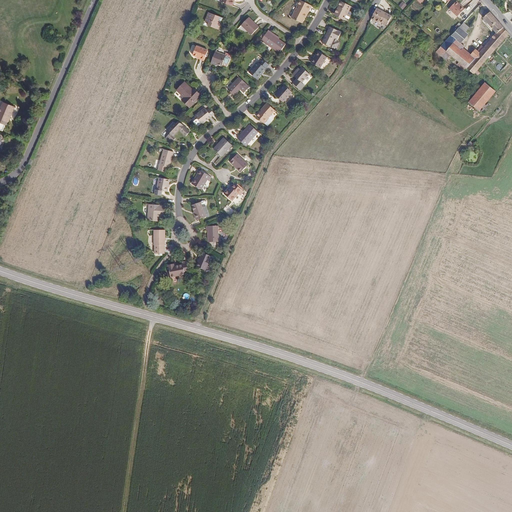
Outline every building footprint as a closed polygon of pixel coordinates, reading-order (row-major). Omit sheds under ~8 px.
[(301,22),(304,17),(307,10),(309,11),(311,5),(300,0),(299,0),(298,3),(299,3),(297,6),(292,18),(301,22)] [(414,6),(406,0),(385,0),(404,16),(414,6)] [(465,8),(457,0),(450,8),(458,16),(465,8)] [(338,14),(337,16),(343,19),(346,13),(347,14),(351,6),(341,1),(336,13),(338,14)] [(393,20),(376,11),(371,21),(378,25),(377,27),(384,31),(393,20)] [(465,53),(467,51),(461,46),(453,38),(442,50),(475,80),(488,66),(511,37),(511,36),(494,16),(490,12),(486,16),(488,17),(485,20),(486,22),(489,25),(500,37),(486,52),(484,50),(479,56),(477,54),(473,60),(465,53)] [(221,18),(208,13),(205,21),(208,23),(207,25),(217,29),(220,22),(219,21),(221,18)] [(259,26),(248,17),(241,24),(251,34),(259,26)] [(466,35),(471,30),(469,29),(465,25),(461,30),(466,35)] [(340,32),(329,27),(322,42),(330,46),(334,38),(336,39),(340,32)] [(267,31),(278,38),(279,37),(268,29),(267,31)] [(469,38),(466,35),(461,30),(453,38),(461,46),(469,38)] [(285,43),(278,38),(267,31),(261,39),(279,52),(285,43)] [(201,55),(199,59),(204,61),(207,51),(196,46),(194,52),(198,53),(201,55)] [(326,57),(318,51),(310,62),(318,68),(326,57)] [(225,56),(216,52),(211,63),(214,65),(215,63),(222,66),(225,56)] [(269,64),(261,58),(249,72),(257,78),(269,64)] [(309,73),(302,67),(294,76),(301,82),(309,73)] [(249,86),(239,77),(228,89),(234,95),(239,89),(243,92),(249,86)] [(195,92),(192,89),(185,83),(177,90),(185,97),(183,99),(190,107),(201,95),(197,90),(195,92)] [(291,91),(284,84),(275,94),(283,101),(291,91)] [(481,115),(496,95),(486,87),(470,107),(481,115)] [(2,109),(0,113),(0,129),(3,131),(5,125),(7,126),(15,107),(3,102),(0,109),(2,109)] [(265,124),(272,115),(275,111),(267,104),(262,110),(263,111),(261,113),(258,117),(265,124)] [(211,115),(212,116),(215,113),(211,108),(208,110),(205,107),(195,116),(202,124),(206,121),(205,119),(211,115)] [(274,119),(272,115),(265,124),(268,126),(272,122),(274,119)] [(190,131),(184,126),(181,129),(174,122),(167,130),(170,133),(166,137),(171,143),(176,138),(174,136),(180,130),(185,136),(190,131)] [(258,132),(250,124),(238,138),(246,145),(258,132)] [(231,145),(223,138),(214,148),(222,156),(231,145)] [(173,152),(164,149),(158,170),(165,172),(167,167),(169,167),(173,152)] [(248,164),(237,154),(230,161),(241,172),(248,164)] [(197,178),(195,177),(193,184),(204,187),(207,177),(209,177),(210,173),(198,169),(197,173),(198,173),(197,178)] [(169,179),(160,177),(156,189),(166,191),(169,179)] [(242,196),(232,191),(230,196),(229,196),(225,204),(234,208),(237,202),(239,203),(242,196)] [(205,216),(202,206),(201,202),(193,204),(195,213),(194,213),(196,219),(205,216)] [(158,221),(159,216),(157,216),(157,214),(163,214),(164,205),(149,204),(148,220),(158,221)] [(207,229),(208,242),(218,241),(217,225),(206,226),(206,229),(207,229)] [(164,229),(154,229),(153,253),(164,253),(164,245),(164,229)] [(211,256),(202,252),(196,266),(205,270),(211,256)] [(169,265),(171,275),(176,273),(177,276),(185,274),(185,272),(189,271),(186,261),(182,262),(183,263),(174,265),(174,264),(169,265)]
